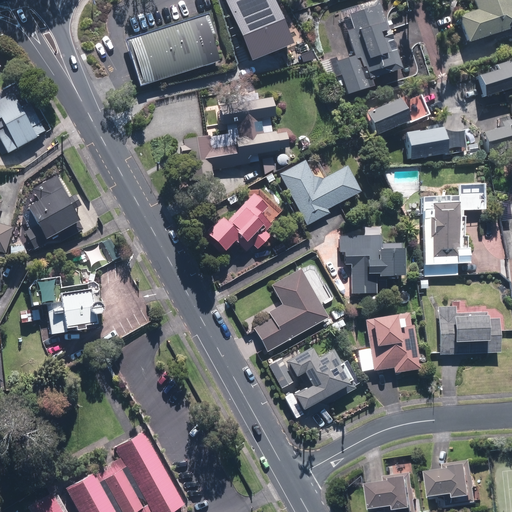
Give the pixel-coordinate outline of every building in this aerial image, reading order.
[(224,0),(248,60),(290,44),(273,0),(224,0)] [(398,68),(377,0),(346,10),(352,30),(347,32),(355,57),(339,62),(348,92),(370,85),(368,77),(398,68)] [(457,18),(465,43),(511,27),(511,17),(511,15),(506,0),(473,0),(477,12),(457,18)] [(220,62),(206,15),(126,38),(140,85),(220,62)] [(476,77),(483,97),(511,87),(511,60),(489,68),(491,72),(476,77)] [(19,86),(0,99),(0,111),(22,142),(47,124),(19,86)] [(249,157),(288,152),(285,129),(261,131),(259,119),(275,118),(272,98),(216,104),(219,127),(234,126),(236,137),(229,138),(230,146),(207,149),(209,169),(249,164),(249,157)] [(364,114),(373,135),(406,122),(396,100),(364,114)] [(480,133),(486,153),(511,146),(511,120),(500,123),(501,127),(480,133)] [(404,135),(408,160),(444,154),(439,128),(404,135)] [(277,170),(272,160),(260,166),(269,183),(272,181),(269,174),(277,170)] [(278,175),(306,226),(328,214),(325,209),(358,191),(344,166),(315,182),(304,161),(278,175)] [(38,199),(24,207),(34,223),(22,230),(38,257),(84,229),(73,210),(79,206),(59,173),(32,189),(38,199)] [(276,191),(268,198),(276,208),(284,201),(276,191)] [(264,231),(270,224),(258,213),(265,205),(251,193),(224,223),(219,218),(204,234),(223,252),(235,239),(247,250),(251,246),(256,250),(269,236),(264,231)] [(0,208),(3,198),(0,197),(0,247),(7,249),(12,225),(0,222),(0,208)] [(455,250),(453,203),(427,204),(428,219),(421,219),(423,276),(455,274),(454,263),(465,262),(465,250),(455,250)] [(379,235),(338,236),(338,252),(344,252),(344,265),(350,264),(351,293),(375,293),(374,276),(399,275),(399,244),(379,245),(379,235)] [(24,237),(10,237),(9,253),(24,254),(24,237)] [(253,328),(266,351),(326,317),(299,270),(271,286),(282,305),(268,312),(271,317),(253,328)] [(58,277),(35,280),(29,288),(31,306),(44,304),(48,334),(84,329),(83,324),(96,322),(95,314),(96,314),(96,313),(97,313),(98,313),(98,312),(99,312),(99,311),(100,310),(100,309),(100,308),(100,307),(100,306),(100,305),(100,304),(99,304),(99,303),(98,303),(98,302),(97,302),(96,302),(95,302),(95,301),(94,301),(94,302),(93,302),(92,293),(92,292),(93,292),(94,292),(95,291),(95,290),(96,290),(96,289),(96,288),(96,287),(96,286),(96,285),(96,284),(95,284),(95,283),(94,283),(94,282),(93,282),(92,281),(91,281),(90,281),(89,281),(88,282),(87,282),(87,283),(86,283),(86,284),(60,288),(58,277)] [(437,308),(439,354),(498,352),(497,318),(484,319),(484,313),(454,315),(454,307),(437,308)] [(39,310),(19,311),(20,322),(40,321),(39,310)] [(406,313),(364,320),(372,370),(392,367),(393,372),(418,368),(411,326),(408,326),(406,313)] [(293,395),(301,410),(346,384),(328,352),(316,359),(310,348),(286,361),(294,376),(302,371),(310,385),(293,395)] [(111,446),(59,473),(79,511),(120,511),(145,499),(151,511),(157,511),(184,498),(139,413),(104,431),(111,446)] [(473,504),(478,503),(472,461),(447,465),(447,469),(428,472),(432,497),(456,493),(456,499),(472,496),(473,504)] [(393,482),(370,483),(372,509),(397,507),(398,510),(414,509),(412,476),(393,478),(393,482)] [(32,511),(61,511),(51,490),(28,501),(32,511)]
